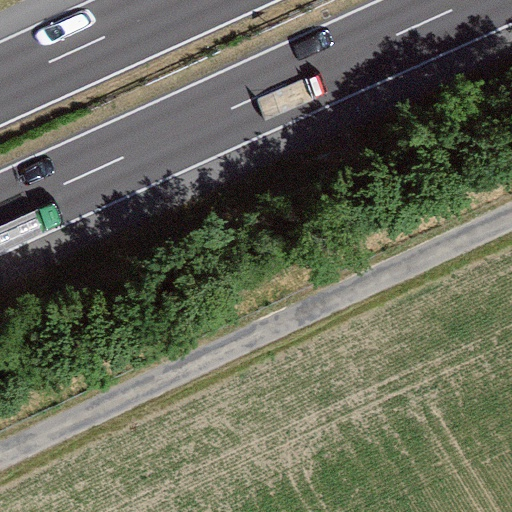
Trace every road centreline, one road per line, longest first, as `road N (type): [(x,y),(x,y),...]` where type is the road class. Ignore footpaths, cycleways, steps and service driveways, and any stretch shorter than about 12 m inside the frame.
road 1 (motorway): [(0,214),(475,0)]
road 2 (motorway): [(184,0),(0,83)]
